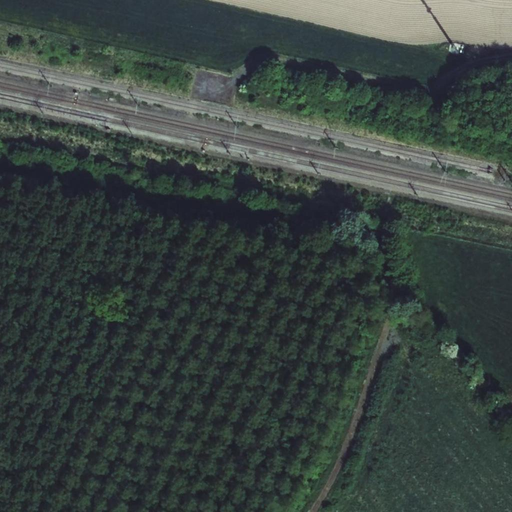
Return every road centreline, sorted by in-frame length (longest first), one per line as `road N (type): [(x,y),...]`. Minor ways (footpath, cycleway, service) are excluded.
road 1 (track): [(313,511),(347,458),(390,307),(384,211)]
road 2 (track): [(463,63),(424,80),(257,56),(219,88)]
